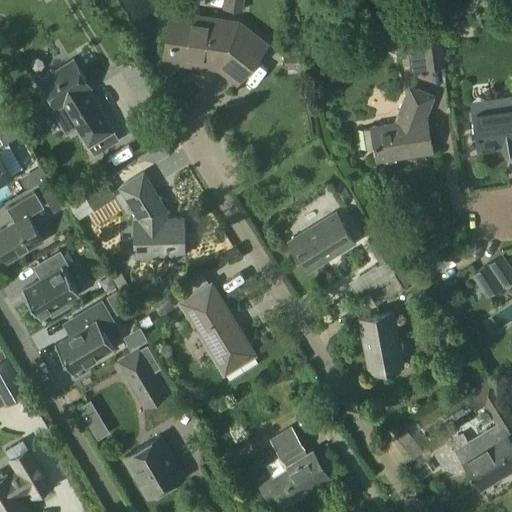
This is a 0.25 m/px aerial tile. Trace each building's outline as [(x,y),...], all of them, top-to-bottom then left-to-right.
[(243,0),(224,0),(223,8),(242,10),(243,0)] [(174,28),(169,60),(220,67),(222,53),(231,54),(248,66),(266,43),(249,30),(242,39),(234,32),(224,32),(226,19),(172,12),(169,27),(174,28)] [(419,35),(405,37),(410,70),(443,66),(437,28),(419,30),(419,35)] [(88,146),(114,130),(89,88),(91,87),(73,59),(40,80),(57,107),(62,104),(88,146)] [(427,119),(434,97),(410,87),(396,123),(364,129),(367,148),(375,147),(378,161),(432,151),(427,119)] [(511,106),(471,112),(476,149),(511,144),(511,106)] [(0,129),(0,136),(4,143),(22,132),(16,120),(0,129)] [(0,183),(12,177),(0,156),(0,148),(5,145),(4,143),(0,136),(0,183)] [(137,256),(184,255),(183,217),(167,218),(166,206),(145,173),(121,188),(138,214),(139,219),(134,219),(137,256)] [(108,181),(88,194),(97,208),(117,195),(108,181)] [(54,186),(42,192),(49,207),(61,201),(54,186)] [(42,240),(31,222),(28,215),(43,206),(34,191),(7,207),(15,221),(0,230),(0,255),(2,254),(6,261),(42,240)] [(336,212),(289,241),(307,271),(354,242),(336,212)] [(379,239),(369,245),(379,263),(389,257),(379,239)] [(46,275),(31,284),(22,289),(30,301),(28,303),(34,314),(37,313),(39,316),(49,310),(51,315),(67,306),(64,301),(78,293),(63,267),(68,264),(60,249),(39,262),(39,261),(39,262),(46,275)] [(486,297),(511,279),(511,272),(501,255),(471,275),(486,297)] [(406,266),(366,289),(375,304),(414,279),(406,266)] [(211,282),(209,283),(180,302),(224,373),(255,354),(211,282)] [(117,291),(108,296),(117,312),(126,307),(117,291)] [(55,344),(72,372),(73,371),(72,371),(112,347),(112,348),(113,347),(102,329),(114,322),(101,300),(72,317),(79,330),(56,344),(56,343),(55,344)] [(403,365),(393,311),(358,318),(369,372),(403,365)] [(0,405),(26,392),(4,353),(0,355),(0,405)] [(175,388),(156,353),(125,371),(145,405),(175,388)] [(495,424),(500,422),(511,415),(487,374),(463,389),(475,410),(484,405),(495,424)] [(511,467),(511,441),(500,422),(495,424),(456,448),(480,487),(511,467)] [(329,477),(318,459),(312,449),(307,452),(297,434),(290,425),(271,437),(288,466),(268,477),(267,475),(258,480),(269,499),(276,494),(283,505),(329,477)] [(160,435),(123,457),(147,497),(184,475),(160,435)] [(29,492),(31,496),(32,497),(51,486),(22,438),(4,449),(19,473),(10,478),(8,475),(4,477),(2,472),(0,472),(0,511),(29,511),(30,511),(21,496),(29,492)]
